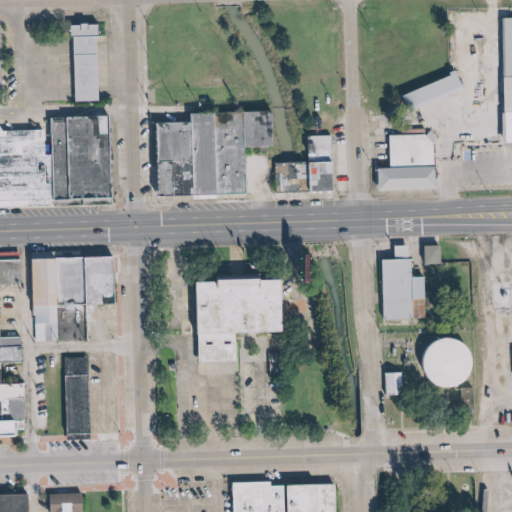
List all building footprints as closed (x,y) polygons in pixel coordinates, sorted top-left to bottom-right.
[(104,101),(102,24),(78,24),(80,102),(104,101)] [(414,93),(421,109),(473,86),(465,70),(414,93)] [(167,117),(169,197),(257,195),(256,147),(284,146),(284,108),(201,109),(201,116),(167,117)] [(47,116),(47,124),(49,199),(110,197),(107,114),(47,116)] [(0,124),(47,124),(49,206),(0,206),(0,124)] [(388,165),(389,191),(446,190),(445,140),(436,133),(400,134),(401,164),(388,165)] [(319,135),(342,135),(343,191),(320,191),(319,135)] [(307,162),(280,163),(281,183),(286,183),(286,192),(308,191),(307,162)] [(392,256),(395,322),(436,320),(434,274),(422,274),(421,243),(404,244),(405,256),(392,256)] [(434,244),(435,265),(451,265),(451,244),(434,244)] [(26,256),(28,341),(51,341),(51,306),(111,304),(109,254),(26,256)] [(0,256),(0,435),(20,435),(18,383),(0,383),(0,362),(18,362),(17,347),(14,347),(13,336),(0,336),(0,287),(18,287),(17,256),(0,256)] [(242,361),(241,332),(293,331),(291,277),(203,279),(205,362),(242,361)] [(439,350),(445,345),(452,342),(460,342),(468,344),(474,349),(479,355),(481,362),(481,370),(478,378),(473,384),(467,388),(459,390),(451,389),(443,386),(438,380),(434,373),(433,365),(434,357),(439,350)] [(86,358),(87,433),(64,434),(63,359),(86,358)] [(395,370),(396,395),(415,395),(414,370),(395,370)] [(470,407),(483,407),(482,391),(470,390),(470,407)] [(238,480),(238,511),(290,511),(290,479),(238,480)] [(294,511),(293,484),(342,482),(343,511),(294,511)] [(60,492),(60,511),(93,511),(93,492),(60,492)] [(0,493),(0,511),(38,511),(38,493),(0,493)]
